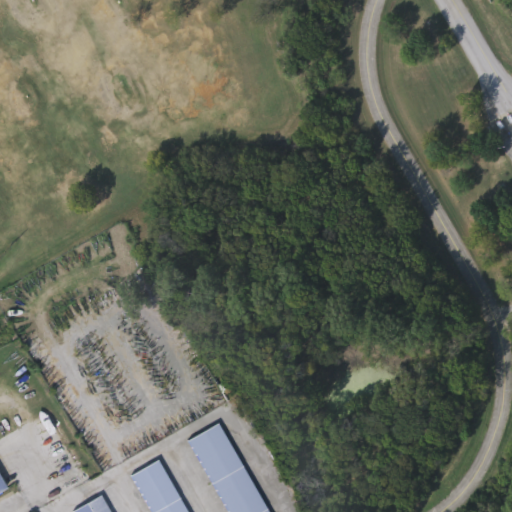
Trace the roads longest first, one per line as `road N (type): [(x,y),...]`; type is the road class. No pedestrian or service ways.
road 1 (residential): [(381,0),(368,56),(377,98),(485,288),(503,337),(498,435),(472,487),(445,511)]
road 2 (residential): [(511,104),(449,0)]
